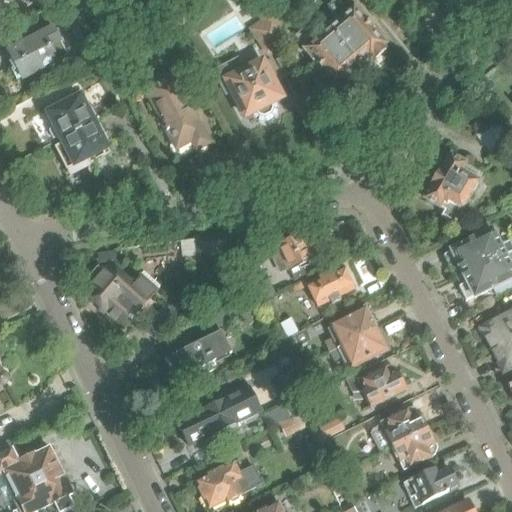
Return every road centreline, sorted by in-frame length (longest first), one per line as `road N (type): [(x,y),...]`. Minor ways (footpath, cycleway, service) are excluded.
road 1 (residential): [(22,238),(370,197)]
road 2 (residential): [(511,484),(370,197)]
road 3 (residential): [(159,511),(22,238)]
road 4 (residential): [(370,197),(432,88),(511,21)]
